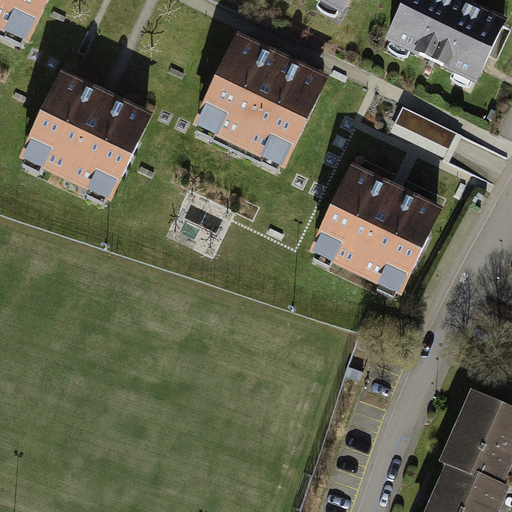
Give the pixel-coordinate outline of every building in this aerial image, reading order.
[(0,0),(0,23),(54,48),(75,0),(0,0)] [(312,0),(346,19),(357,0),(312,0)] [(511,31),(449,0),(415,0),(392,48),(481,93),(511,32),(511,31)] [(237,48),(203,123),(296,165),(330,89),(237,48)] [(59,83),(25,158),(118,200),(152,124),(59,83)] [(342,178),(308,253),(401,295),(435,219),(342,178)] [(511,414),(471,396),(442,464),(449,467),(498,488),(511,456),(511,414)] [(449,467),(428,511),(495,511),(505,491),(498,488),(449,467)]
